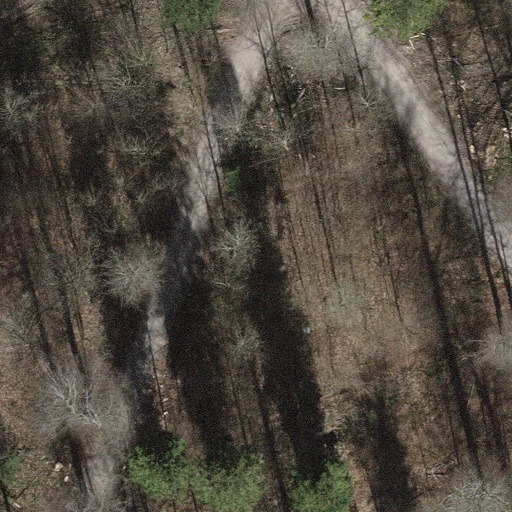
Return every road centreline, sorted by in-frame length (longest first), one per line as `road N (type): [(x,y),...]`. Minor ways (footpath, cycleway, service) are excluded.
road 1 (track): [(70,511),(269,0)]
road 2 (track): [(511,236),(333,0)]
